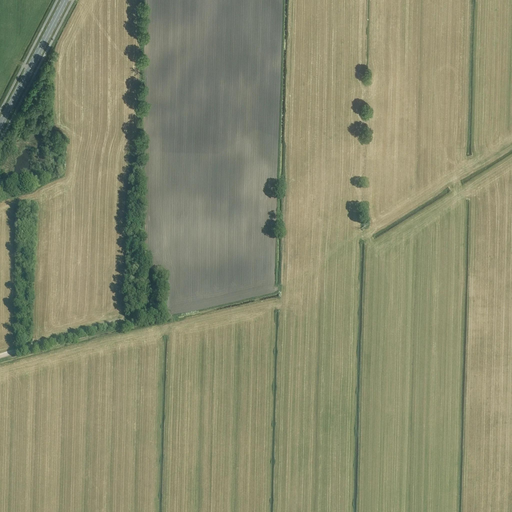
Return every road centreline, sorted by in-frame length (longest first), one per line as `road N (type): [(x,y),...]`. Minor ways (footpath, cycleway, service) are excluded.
road 1 (track): [(0,357),(43,335),(280,287)]
road 2 (primary): [(0,126),(66,0)]
